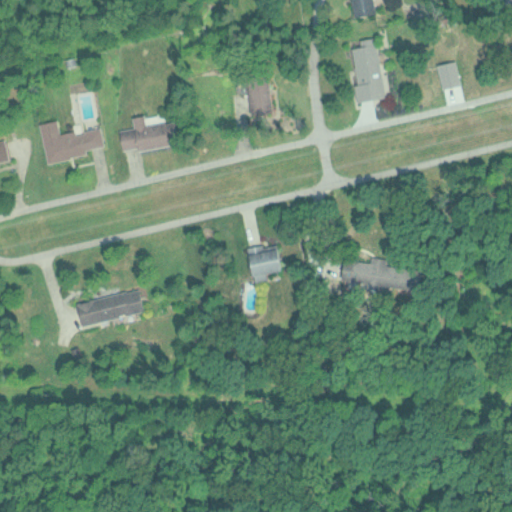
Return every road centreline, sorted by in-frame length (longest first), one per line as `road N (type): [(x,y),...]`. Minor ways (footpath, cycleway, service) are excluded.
road 1 (residential): [(511,91),(0,214),(18,261),(511,142)]
road 2 (residential): [(316,0),(314,104),(333,183)]
